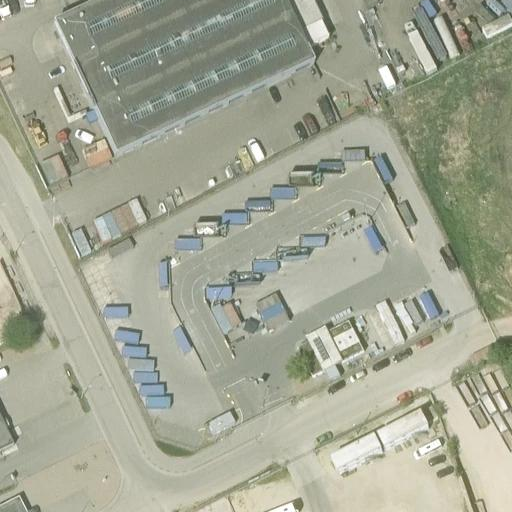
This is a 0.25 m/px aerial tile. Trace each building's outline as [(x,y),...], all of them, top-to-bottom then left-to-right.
[(312,67),(280,0),(110,0),(53,27),(115,160),(312,67)] [(263,305),(241,313),(252,340),(273,332),(263,305)] [(298,350),(313,380),(364,354),(349,324),(298,350)] [(430,430),(422,415),(378,438),(386,453),(430,430)] [(0,454),(13,448),(0,420),(0,454)] [(384,454),(376,439),(332,462),(340,477),(384,454)] [(0,511),(24,511),(21,505),(13,503),(0,509),(0,511)]
